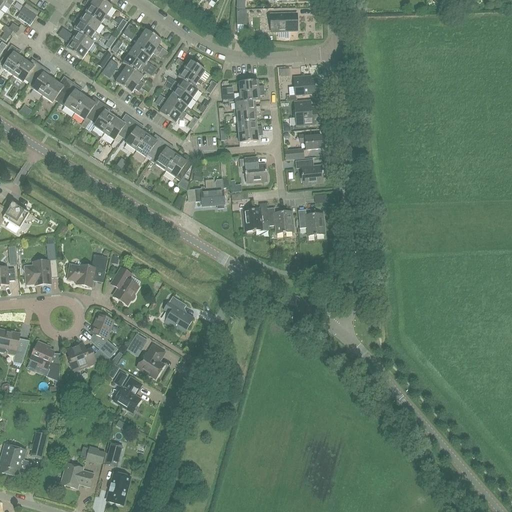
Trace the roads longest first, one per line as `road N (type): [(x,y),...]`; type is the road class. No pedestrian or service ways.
road 1 (residential): [(276,145),(199,151),(29,45),(60,0)]
road 2 (tertiary): [(242,270),(0,122)]
road 3 (residential): [(335,328),(359,286),(339,52)]
road 4 (residential): [(137,511),(242,270)]
road 5 (tertiary): [(499,511),(335,328)]
road 6 (residential): [(136,0),(205,46),(269,59)]
